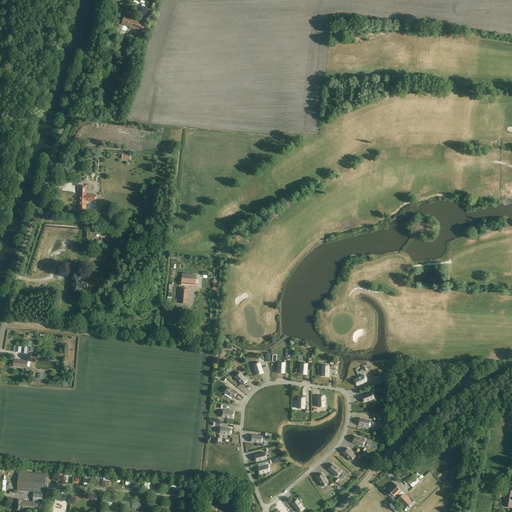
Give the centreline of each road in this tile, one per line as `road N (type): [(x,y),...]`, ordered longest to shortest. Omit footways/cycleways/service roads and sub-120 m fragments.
road 1 (unclassified): [(0,341),(103,0)]
road 2 (residential): [(264,509),(241,431),(251,393),(274,383),(343,391),(347,425),(324,458)]
road 3 (unclassified): [(336,511),(433,406),(511,363)]
road 4 (track): [(3,323),(179,340),(188,307)]
road 5 (unclassified): [(0,120),(10,0)]
